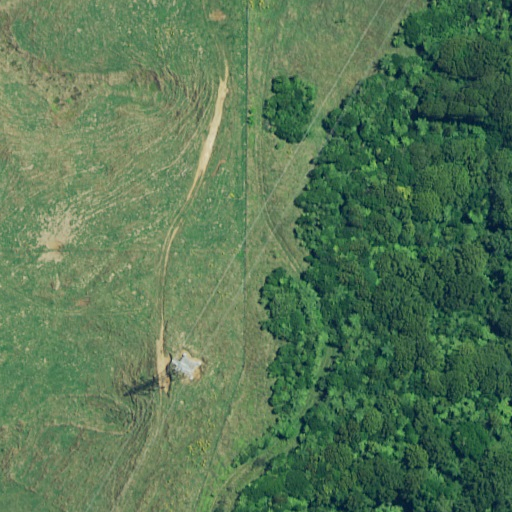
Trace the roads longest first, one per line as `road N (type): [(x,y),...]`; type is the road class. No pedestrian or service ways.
road 1 (track): [(215,0),(227,79),(170,270),(163,446),(137,511)]
road 2 (track): [(384,0),(297,170),(221,294),(170,270)]
